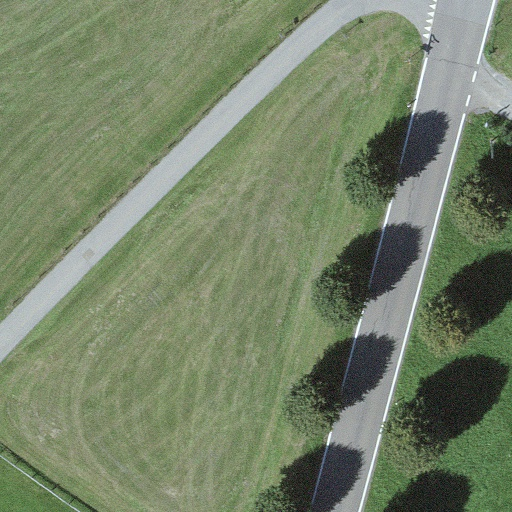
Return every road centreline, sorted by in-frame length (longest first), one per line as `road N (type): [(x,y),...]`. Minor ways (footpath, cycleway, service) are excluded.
road 1 (tertiary): [(338,511),(468,0)]
road 2 (residential): [(355,0),(49,297)]
